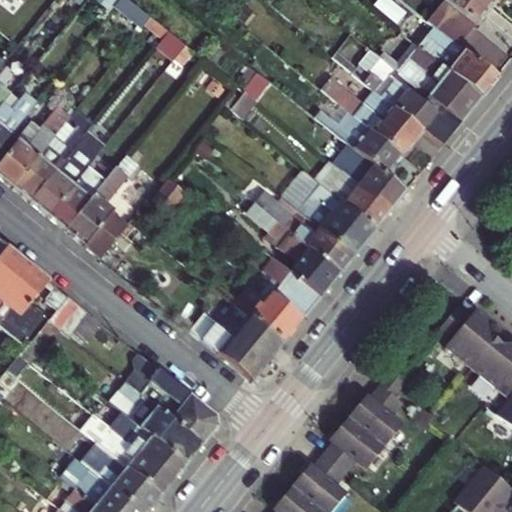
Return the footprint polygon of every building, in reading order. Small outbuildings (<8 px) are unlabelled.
[(119,0),(92,0),(109,13),(113,9),(119,0)] [(149,19),(125,0),(119,0),(113,9),(140,30),(143,26),(149,19)] [(423,0),(439,13),(429,25),(434,29),(459,49),(494,7),(485,0),(423,0)] [(167,33),(149,19),(143,26),(161,41),(167,33)] [(418,48),(482,99),(497,81),(459,49),(434,29),(418,48)] [(171,63),(174,60),(185,47),(167,33),(161,41),(154,50),(171,63)] [(418,48),(401,34),(393,43),(411,57),(418,48)] [(185,47),(174,60),(182,67),(193,53),(185,47)] [(397,74),(461,125),(482,99),(418,48),(411,57),(397,74)] [(382,85),(394,70),(372,53),(359,68),(337,51),(332,58),(364,84),(371,76),(382,85)] [(236,82),(244,88),(255,74),(248,68),(236,82)] [(423,131),(443,147),(461,125),(397,74),(394,70),(382,85),(371,76),(364,84),(371,90),(423,131)] [(268,84),(255,74),(244,88),(241,92),(244,94),(254,102),(268,84)] [(329,77),(319,90),(351,116),(402,157),(423,131),(371,90),(361,103),(329,77)] [(223,91),(212,82),(206,89),(217,98),(223,91)] [(0,106),(10,95),(0,86),(0,106)] [(256,104),(254,102),(244,94),(229,111),(242,121),(256,104)] [(10,95),(0,106),(0,126),(10,135),(36,102),(26,95),(19,102),(10,95)] [(44,128),(55,137),(70,118),(59,109),(44,128)] [(322,109),(313,119),(323,127),(329,119),(331,117),(322,109)] [(37,159),(54,173),(87,133),(93,125),(76,111),(70,118),(55,137),(37,159)] [(402,157),(351,116),(341,129),(329,119),(323,127),(375,170),(386,178),(402,157)] [(18,143),(37,159),(55,137),(44,128),(36,121),(18,143)] [(0,146),(10,135),(0,126),(0,146)] [(87,133),(54,173),(72,188),(88,168),(104,145),(87,133)] [(212,150),(200,141),(192,152),(204,161),(212,150)] [(12,189),(37,159),(18,143),(0,163),(0,179),(2,181),(12,189)] [(342,157),(333,167),(390,213),(405,195),(386,178),(375,170),(367,178),(342,157)] [(29,203),(54,173),(37,159),(12,189),(22,197),(29,203)] [(333,167),(318,187),(374,233),(390,213),(333,167)] [(88,168),(72,188),(89,202),(105,181),(88,168)] [(101,261),(114,244),(125,230),(127,228),(103,208),(127,178),(115,169),(105,181),(89,202),(65,231),(82,246),(101,261)] [(48,218),(72,188),(54,173),(29,203),(39,211),(48,218)] [(283,200),(298,212),(355,258),(374,233),(318,187),(303,174),(283,200)] [(168,181),(152,202),(169,216),(185,195),(168,181)] [(250,202),(276,224),(339,277),(355,258),(298,212),(293,218),(255,187),(246,199),(250,202)] [(89,202),(72,188),(48,218),(56,225),(65,231),(89,202)] [(265,237),(268,233),(276,224),(250,202),(240,215),(265,237)] [(290,274),(321,299),(339,277),(276,224),(268,233),(281,244),(278,248),(297,264),(290,274)] [(136,239),(125,230),(114,244),(124,253),(136,239)] [(0,256),(0,302),(20,319),(31,306),(49,284),(25,265),(6,250),(0,256)] [(279,287),(290,274),(272,258),(260,272),(279,287)] [(260,301),(248,318),(283,347),(321,299),(290,274),(279,287),(272,296),(268,293),(260,301)] [(65,299),(66,298),(56,290),(46,300),(57,309),(65,299)] [(233,306),(248,318),(260,301),(246,290),(233,306)] [(58,330),(76,308),(65,299),(57,309),(47,322),(58,330)] [(20,319),(0,302),(0,333),(18,348),(44,317),(31,306),(20,319)] [(100,327),(76,308),(58,330),(82,350),(100,327)] [(511,389),(511,401),(500,415),(511,424),(511,345),(506,347),(490,335),(489,320),(478,311),(473,318),(461,308),(442,332),(453,342),(448,348),(501,391),(506,384),(511,389)] [(189,334),(200,343),(214,326),(215,324),(203,315),(189,334)] [(230,340),(217,356),(252,385),(283,347),(248,318),(230,340)] [(200,343),(217,356),(230,340),(214,326),(200,343)] [(116,378),(202,447),(215,430),(215,420),(135,355),(116,378)] [(7,371),(14,377),(25,362),(18,357),(7,371)] [(336,511),(350,495),(340,488),(358,464),(369,473),(406,426),(396,418),(406,407),(398,400),(409,386),(394,373),(372,400),(369,397),(332,444),(335,445),(316,469),(313,466),(276,511),(336,511)] [(202,447),(116,378),(100,397),(121,414),(186,467),(202,447)] [(120,439),(130,448),(173,482),(186,467),(121,414),(108,430),(120,439)] [(112,458),(160,498),(173,482),(130,448),(120,439),(108,430),(91,416),(79,431),(106,453),(112,458)] [(134,511),(148,511),(160,498),(112,458),(106,453),(95,466),(116,483),(110,491),(134,511)] [(74,461),(66,472),(81,483),(89,473),(74,461)] [(89,473),(110,491),(116,483),(95,466),(89,473)] [(502,511),(511,500),(511,488),(486,468),(456,503),(460,506),(455,511),(502,511)] [(73,492),(97,511),(134,511),(110,491),(89,473),(81,483),(66,472),(59,480),(73,492)] [(97,511),(73,492),(57,511),(97,511)]
